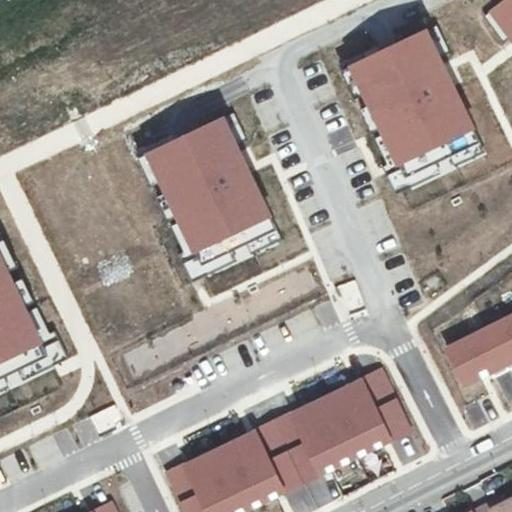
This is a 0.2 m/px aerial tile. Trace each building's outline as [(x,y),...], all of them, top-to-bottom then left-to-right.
[(0,0),(0,8),(16,0),(0,0)] [(511,0),(502,0),(480,17),(509,57),(511,61),(511,0)] [(449,53),(436,24),(365,56),(361,49),(331,62),(362,131),(355,134),(373,174),(380,170),(393,198),(398,198),(404,211),(511,162),(511,157),(479,85),(457,96),(445,70),(439,58),(449,53)] [(244,141),(230,113),(161,145),(157,137),(129,150),(163,224),(153,228),(180,285),(188,281),(190,285),(198,282),(205,278),(212,293),(305,250),(268,170),(248,179),(244,170),(233,146),(244,141)] [(95,142),(29,171),(78,277),(143,247),(95,142)] [(0,373),(47,352),(0,250),(0,373)] [(200,356),(214,385),(326,331),(312,302),(200,356)] [(511,302),(486,315),(510,364),(511,363),(511,302)] [(510,364),(486,315),(443,336),(463,376),(493,362),(497,370),(510,364)] [(361,378),(275,421),(307,483),(392,440),(361,378)] [(239,511),(285,490),(255,428),(166,471),(185,511),(239,511)] [(511,511),(511,500),(491,511),(488,505),(476,511),(511,511)]
